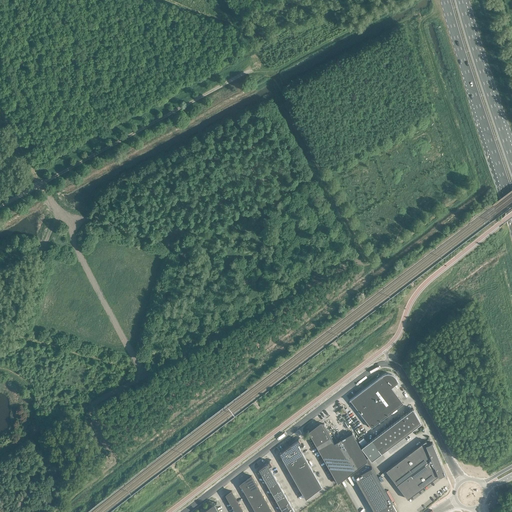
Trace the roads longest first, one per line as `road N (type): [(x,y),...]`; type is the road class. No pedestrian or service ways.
road 1 (unclassified): [(461,480),(398,370),(383,363),(186,511)]
road 2 (track): [(0,205),(270,59)]
road 3 (trunk): [(445,0),(511,212)]
road 4 (trunk): [(511,159),(461,0)]
